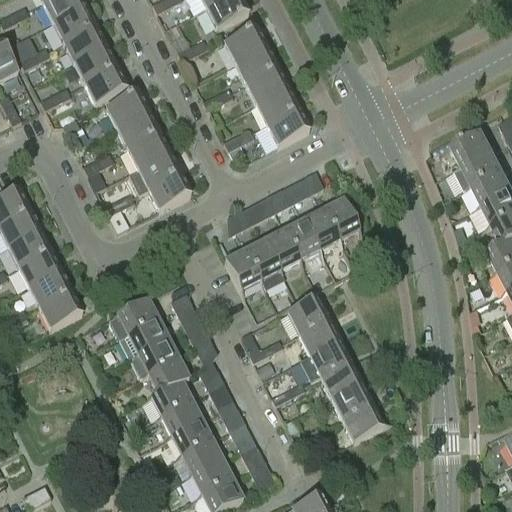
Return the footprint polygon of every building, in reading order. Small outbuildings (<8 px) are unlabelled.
[(35,0),(41,11),(61,0),(35,0)] [(76,0),(61,0),(41,11),(52,31),(84,14),(76,0)] [(182,6),(178,0),(172,0),(164,4),(169,13),(182,6)] [(196,0),(205,15),(233,0),(196,0)] [(247,19),(237,0),(233,0),(205,15),(215,36),(247,19)] [(169,13),(164,4),(151,11),(156,20),(169,13)] [(23,13),(10,20),(15,30),(28,23),(23,13)] [(94,34),(84,14),(52,31),(62,51),(94,34)] [(15,30),(10,20),(0,24),(0,32),(2,36),(15,30)] [(105,54),(94,34),(62,51),(73,71),(105,54)] [(234,72),(266,55),(255,34),(222,50),(234,72)] [(202,46),(189,53),(194,62),(207,56),(202,46)] [(0,88),(16,80),(0,49),(0,88)] [(31,60),(36,70),(49,63),(44,53),(31,60)] [(194,62),(189,53),(176,59),(181,69),(194,62)] [(105,54),(73,71),(83,92),(115,74),(105,54)] [(266,55),(234,72),(244,92),(276,76),(266,55)] [(36,70),(31,60),(18,67),(23,77),(36,70)] [(115,74),(83,92),(94,113),(126,95),(115,74)] [(286,96),(276,76),(244,92),(254,113),(286,96)] [(65,94),(52,101),(56,110),(70,103),(65,94)] [(214,102),(218,111),(232,104),(227,95),(214,102)] [(296,116),(286,96),(254,113),(264,133),(296,116)] [(115,137),(147,120),(136,99),(104,116),(115,137)] [(0,109),(5,119),(14,115),(7,101),(0,105),(0,109)] [(56,110),(52,101),(39,108),(44,117),(56,110)] [(218,111),(214,102),(202,108),(206,117),(218,111)] [(14,115),(5,119),(12,132),(20,127),(14,115)] [(307,138),(296,116),(264,133),(275,154),(307,138)] [(147,120),(115,137),(125,157),(157,140),(147,120)] [(508,151),(511,148),(511,122),(498,130),(508,151)] [(74,126),(62,133),(66,141),(79,135),(74,126)] [(249,135),(236,142),(240,151),(253,144),(249,135)] [(157,140),(125,157),(136,177),(168,160),(157,140)] [(460,176),(491,160),(480,140),(450,156),(460,176)] [(240,151),(236,142),(222,148),(227,158),(240,151)] [(108,160),(94,167),(99,176),(113,169),(108,160)] [(168,160),(136,177),(146,197),(178,180),(168,160)] [(501,180),(491,160),(460,176),(454,179),(464,199),(471,195),(501,180)] [(99,176),(94,167),(82,173),(87,182),(99,176)] [(313,200),(314,199),(323,195),(315,179),(315,178),(313,179),(312,180),(313,200)] [(189,201),(178,180),(146,197),(157,218),(189,201)] [(313,200),(312,180),(304,184),(305,204),(313,200)] [(511,199),(501,180),(471,195),(481,215),(511,199)] [(274,220),(275,219),(282,216),(281,196),(280,196),(274,199),(273,200),(274,220)] [(0,234),(29,220),(18,199),(0,207),(0,234)] [(511,201),(511,199),(481,215),(491,234),(511,223),(511,201)] [(129,200),(116,207),(121,216),(134,210),(129,200)] [(266,224),(274,220),(273,200),(265,204),(265,205),(266,224)] [(343,206),(323,217),(338,247),(358,237),(343,206)] [(121,216),(116,207),(103,213),(108,223),(121,216)] [(243,236),(242,217),(241,216),(235,219),(236,239),(243,236)] [(323,217),(303,227),(319,257),(338,247),(323,217)] [(236,239),(235,219),(226,224),(227,244),(236,239)] [(29,220),(0,234),(0,244),(6,257),(39,240),(29,220)] [(511,223),(491,234),(501,253),(501,254),(511,248),(511,223)] [(303,227),(284,237),(299,267),(319,257),(303,227)] [(284,237),(264,247),(279,277),(299,267),(284,237)] [(49,260),(39,240),(6,257),(17,277),(49,260)] [(279,277),(264,247),(244,257),(260,287),(265,297),(284,287),(279,277)] [(511,248),(501,254),(501,253),(486,261),(497,281),(511,272),(511,248)] [(260,287),(244,257),(224,267),(239,297),(260,287)] [(49,260),(17,277),(27,297),(60,281),(49,260)] [(511,272),(497,281),(507,300),(511,297),(511,272)] [(70,301),(60,281),(27,297),(37,317),(70,301)] [(174,318),(187,302),(185,300),(169,308),(174,318)] [(70,301),(37,317),(48,339),(81,322),(70,301)] [(174,318),(179,326),(191,311),(191,310),(187,302),(174,318)] [(297,341),(326,327),(315,305),(286,319),(297,341)] [(127,342),(157,326),(147,306),(117,322),(127,342)] [(8,325),(13,334),(27,326),(23,317),(8,325)] [(13,334),(8,325),(0,329),(0,337),(1,340),(13,334)] [(167,346),(157,326),(127,342),(118,347),(129,366),(167,346)] [(337,348),(326,327),(297,341),(308,363),(337,348)] [(195,357),(207,341),(203,334),(203,335),(191,350),(195,357)] [(211,350),(207,341),(195,357),(199,365),(211,350)] [(177,366),(167,346),(129,366),(139,385),(147,381),(177,366)] [(263,355),(267,362),(282,354),(278,347),(263,355)] [(308,363),(298,368),(310,389),(319,384),(348,370),(337,348),(308,363)] [(267,362),(263,355),(248,362),(252,370),(267,362)] [(177,366),(147,381),(157,400),(157,401),(180,389),(188,386),(177,366)] [(264,370),(255,375),(259,384),(260,386),(270,380),(264,370)] [(348,370),(319,384),(330,406),(359,391),(348,370)] [(204,392),(208,399),(220,384),(216,377),(204,392)] [(208,400),(212,408),(224,392),(220,384),(208,399),(208,400)] [(157,401),(157,400),(150,404),(160,424),(190,409),(180,389),(157,401)] [(300,389),(285,397),(289,405),(304,397),(300,389)] [(359,391),(330,406),(341,427),(370,412),(359,391)] [(289,405),(285,397),(271,405),(275,412),(289,405)] [(190,409),(160,424),(170,444),(200,428),(190,409)] [(370,412),(341,427),(352,449),(381,434),(370,412)] [(224,431),(228,438),(240,423),(237,417),(236,416),(224,431)] [(233,447),(244,432),(245,431),(240,423),(228,438),(233,447)] [(200,428),(170,444),(180,463),(210,448),(200,428)] [(306,440),(310,447),(326,439),(322,432),(306,440)] [(310,447),(306,440),(293,447),(296,455),(310,447)] [(220,467),(210,448),(180,463),(190,483),(220,467)] [(245,470),(248,477),(261,462),(257,455),(245,470)] [(265,470),(261,462),(248,477),(253,486),(265,470)] [(231,487),(220,467),(190,483),(200,503),(231,487)] [(231,487),(200,503),(205,511),(231,511),(241,507),(231,487)] [(44,493),(21,504),(25,511),(38,511),(50,506),(44,493)] [(324,511),(319,501),(298,511),(324,511)]
